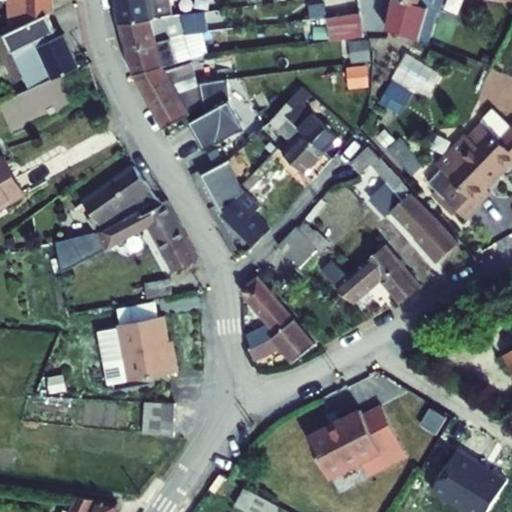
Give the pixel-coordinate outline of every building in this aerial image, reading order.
[(1,0),(2,1),(5,35),(38,21),(41,20),(46,18),(44,0),(1,0)] [(111,0),(115,24),(150,19),(165,17),(162,0),(111,0)] [(388,0),(388,2),(387,16),(386,33),(422,48),(432,17),(426,14),(430,0),(388,0)] [(200,33),(198,13),(165,17),(150,19),(115,24),(122,49),(182,38),(181,35),(200,33)] [(366,45),(360,19),(328,21),(333,48),(366,45)] [(49,36),(41,20),(38,21),(5,35),(0,37),(0,44),(7,61),(12,59),(25,90),(70,70),(56,38),(47,42),(45,37),(49,36)] [(187,60),(182,38),(122,49),(129,75),(187,60)] [(417,84),(425,89),(437,66),(408,50),(382,100),(402,111),(417,84)] [(144,104),(167,94),(185,87),(193,83),(188,62),(187,60),(129,75),(144,104)] [(226,102),(224,81),(193,83),(199,108),(201,115),(185,123),(200,151),(240,130),(226,102)] [(167,94),(144,104),(160,131),(199,108),(193,83),(185,87),(167,94)] [(307,96),(299,88),(277,111),(321,155),(344,131),(317,104),(307,115),(298,106),(307,96)] [(266,122),(290,145),(280,156),(302,176),(321,155),(277,111),(266,122)] [(430,193),(469,231),(494,204),(490,200),(511,176),(511,142),(503,152),(485,134),(470,149),(466,145),(437,175),(442,180),(430,193)] [(399,144),(387,157),(413,182),(425,170),(399,144)] [(359,183),(378,164),(364,149),(345,168),(359,183)] [(219,150),(190,166),(198,182),(227,167),(219,150)] [(302,176),(280,156),(244,194),(259,209),(288,179),(301,193),(309,184),(302,176)] [(227,167),(198,182),(217,216),(244,243),(239,250),(245,255),(266,232),(252,217),(257,211),(241,194),(227,167)] [(407,243),(432,222),(381,167),(371,178),(394,204),(390,208),(385,203),(377,211),(407,243)] [(156,204),(130,169),(79,204),(85,212),(78,217),(84,225),(91,221),(95,227),(115,215),(119,223),(131,217),(156,204)] [(0,211),(16,201),(13,195),(0,176),(0,211)] [(145,229),(170,277),(194,264),(164,205),(160,207),(156,204),(131,217),(119,223),(100,233),(86,235),(95,253),(145,229)] [(274,224),(259,209),(257,211),(252,217),(266,232),(274,224)] [(428,266),(453,245),(432,222),(407,243),(428,266)] [(74,227),(54,231),(56,241),(76,237),(74,227)] [(319,255),(293,229),(276,244),(303,272),(319,255)] [(388,261),(379,250),(344,280),(327,293),(337,305),(348,296),(354,304),(373,288),(392,309),(414,290),(410,285),(388,261)] [(421,276),(399,251),(388,261),(410,285),(421,276)] [(344,280),(328,264),(313,277),(327,293),(344,280)] [(265,345),(292,323),(257,281),(244,291),(243,300),(262,325),(254,327),(255,333),(238,339),(243,353),(265,345)] [(147,287),(122,291),(124,305),(149,301),(147,287)] [(120,326),(129,382),(177,374),(165,318),(120,326)] [(291,367),(312,348),(292,323),(265,345),(243,353),(248,364),(280,354),(291,367)] [(120,326),(101,329),(110,385),(129,382),(120,326)] [(511,390),(511,341),(487,355),(508,392),(511,390)] [(394,452),(371,401),(353,410),(351,404),(298,428),(317,470),(348,456),(355,470),(394,452)] [(172,440),(174,405),(145,403),(143,437),(172,440)] [(430,491),(463,511),(486,511),(507,480),(457,448),(430,491)] [(244,511),(259,511),(264,502),(229,485),(221,500),(244,511)] [(114,511),(113,508),(96,504),(74,500),(67,511),(114,511)]
